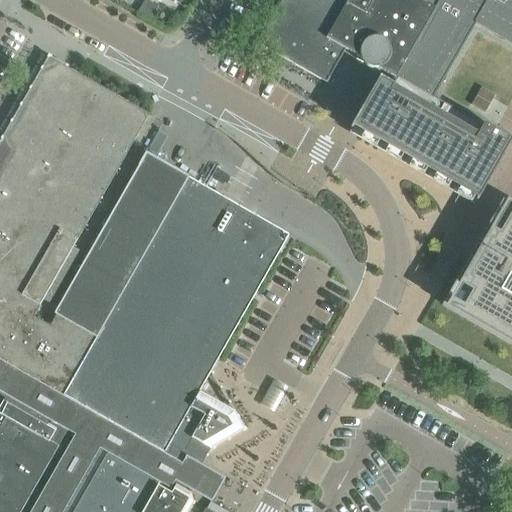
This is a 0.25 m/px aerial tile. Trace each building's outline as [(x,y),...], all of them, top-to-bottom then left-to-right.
[(144,0),(137,12),(150,19),(157,7),(144,0)] [(253,39),(252,41),(279,57),(325,83),(347,46),(358,52),(355,56),(366,62),(393,77),(388,85),(388,86),(427,109),(433,98),(475,25),(511,46),(511,0),(279,0),(259,36),(256,40),(253,39)] [(189,511),(194,504),(178,483),(153,469),(157,462),(161,455),(163,456),(170,445),(182,452),(190,439),(208,449),(242,430),(231,412),(197,392),(199,390),(284,238),(141,158),(48,327),(31,317),(145,119),(65,76),(28,94),(1,139),(8,151),(0,165),(0,511),(189,511)] [(351,125),(349,129),(351,130),(353,126),(362,132),(411,160),(477,198),(475,201),(476,202),(478,199),(483,190),(496,167),(503,155),(511,142),(433,98),(427,109),(388,86),(388,85),(378,79),(351,125)] [(481,87),(471,105),(485,113),(495,95),(481,87)] [(167,137),(158,132),(147,151),(156,156),(167,137)] [(463,268),(445,299),(459,306),(453,316),(504,344),(509,335),(511,336),(511,215),(497,207),(480,238),(471,258),(472,258),(466,269),(463,268)] [(275,410),(288,387),(274,380),(261,403),(275,410)]
